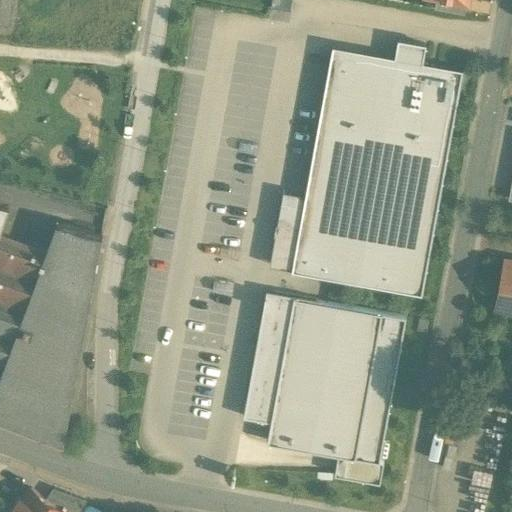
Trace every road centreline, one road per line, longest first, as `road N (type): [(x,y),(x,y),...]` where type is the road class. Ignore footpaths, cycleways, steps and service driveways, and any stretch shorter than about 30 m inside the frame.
road 1 (residential): [(509,0),(414,511)]
road 2 (residential): [(158,0),(103,308),(107,444),(98,475)]
road 3 (unclassified): [(266,511),(98,475)]
